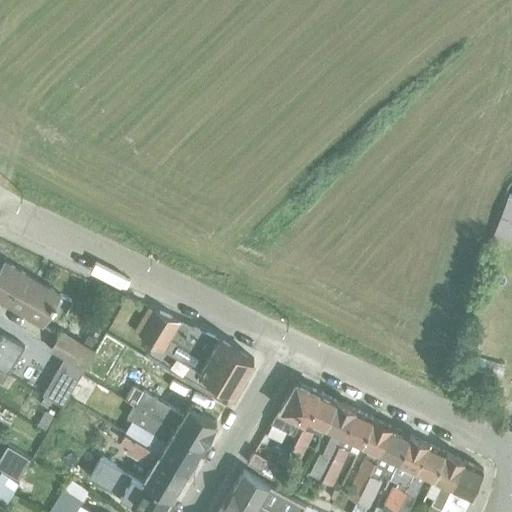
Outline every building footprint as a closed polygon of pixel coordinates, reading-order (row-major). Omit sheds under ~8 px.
[(495,236),(511,239),(511,188),(506,187),(495,236)] [(5,261),(0,269),(0,299),(42,324),(60,293),(5,261)] [(143,337),(155,311),(148,307),(135,330),(140,334),(139,335),(143,337)] [(155,311),(143,337),(141,340),(159,351),(160,348),(200,369),(199,371),(235,392),(254,359),(219,338),(155,309),(155,311)] [(97,320),(85,341),(92,345),(96,338),(99,340),(108,326),(97,320)] [(61,329),(49,348),(65,357),(86,370),(97,350),(61,329)] [(0,368),(8,373),(25,347),(0,331),(0,368)] [(66,403),(86,370),(65,357),(45,391),(66,403)] [(0,381),(3,383),(8,373),(0,368),(0,381)] [(304,422),(319,390),(297,380),(271,423),(294,436),(300,420),(304,422)] [(135,406),(203,446),(217,422),(202,413),(202,410),(202,408),(201,406),(198,405),(196,404),(192,405),(191,405),(189,405),(183,413),(144,390),(135,406)] [(319,390),(304,422),(290,453),(302,458),(314,431),(322,434),(325,426),(337,399),(319,390)] [(337,399),(325,426),(333,430),(323,451),(320,449),(310,473),(322,479),(356,408),(337,399)] [(126,432),(188,470),(203,446),(135,406),(128,418),(133,421),(126,432)] [(356,408),(322,479),(333,484),(350,449),(357,452),(362,442),(374,416),(356,408)] [(46,411),(38,425),(47,430),(55,416),(46,411)] [(374,416),(362,442),(369,446),(346,494),(357,499),(361,492),(392,425),(374,416)] [(392,425),(361,492),(374,498),(383,479),(380,477),(382,473),(390,476),(410,433),(392,425)] [(142,480),(172,497),(188,470),(126,432),(121,441),(129,446),(125,451),(151,466),(142,480)] [(410,433),(390,476),(398,480),(396,484),(394,483),(384,503),(386,504),(381,511),(394,511),(396,508),(429,442),(410,433)] [(8,442),(0,455),(0,464),(19,476),(31,455),(8,442)] [(429,442),(396,508),(403,511),(407,511),(426,473),(434,477),(446,450),(429,442)] [(446,450),(434,477),(426,493),(435,496),(428,511),(430,511),(439,511),(465,459),(446,450)] [(255,451),(248,463),(277,480),(283,467),(255,451)] [(465,459),(439,511),(463,511),(484,468),(465,459)] [(234,487),(276,511),(302,511),(306,505),(291,496),(274,488),(244,470),(234,487)] [(2,472),(0,475),(0,497),(7,502),(19,482),(2,472)] [(91,511),(81,505),(90,490),(71,479),(65,489),(64,488),(50,511),(91,511)] [(236,511),(276,511),(234,487),(223,504),(236,511)] [(361,492),(357,499),(370,506),(374,498),(361,492)]
